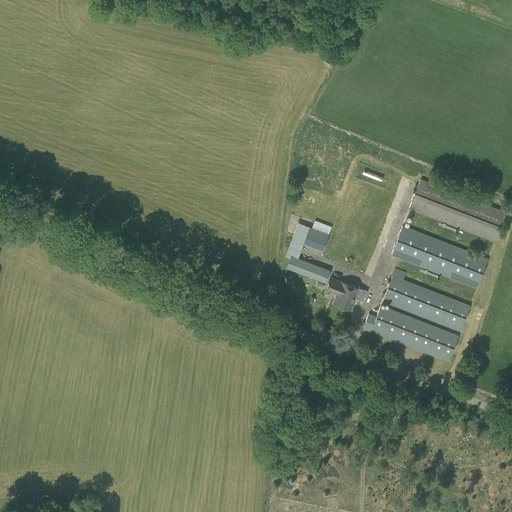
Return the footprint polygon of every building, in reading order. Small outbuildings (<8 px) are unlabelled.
[(495,242),(506,212),(420,178),(409,208),(495,242)] [(298,222),(285,256),(290,257),(291,255),(297,257),(302,244),(309,226),(298,222)] [(476,288),(488,258),(402,225),(391,255),(476,288)] [(322,251),(329,233),(309,226),(302,244),(322,251)] [(325,283),(330,270),(297,257),(291,255),(290,257),(286,267),(325,283)] [(460,331),(470,305),(403,279),(406,272),(395,268),(382,301),(460,331)] [(367,290),(331,276),(326,289),(337,293),(334,301),(352,308),(356,297),(363,300),(367,290)] [(457,336),(381,306),(376,317),(368,314),(363,327),(365,327),(364,329),(367,331),(368,329),(448,360),(457,336)]
